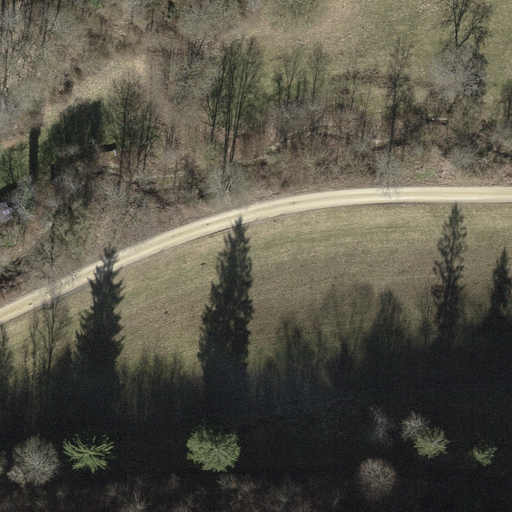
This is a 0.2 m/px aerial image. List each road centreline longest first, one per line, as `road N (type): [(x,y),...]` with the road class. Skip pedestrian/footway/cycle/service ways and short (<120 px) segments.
road 1 (track): [(511,193),(377,196),(261,210),(137,253),(0,317)]
road 2 (track): [(0,489),(102,476),(397,469),(511,481)]
